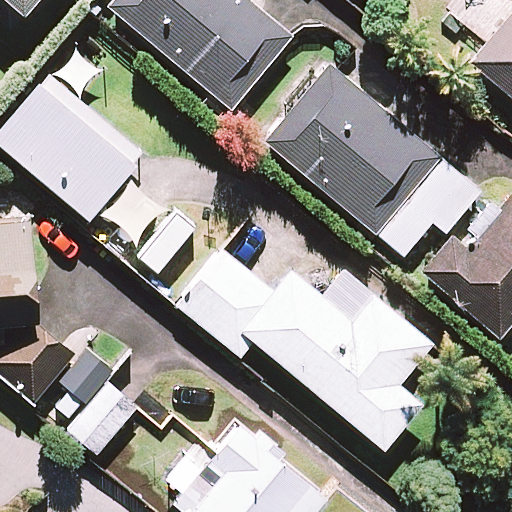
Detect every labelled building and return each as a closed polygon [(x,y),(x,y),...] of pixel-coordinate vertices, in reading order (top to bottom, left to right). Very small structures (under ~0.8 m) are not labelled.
[(40,0),(0,0),(0,19),(13,31),(40,0)] [(293,37),(248,0),(118,0),(112,8),(234,109),(293,37)] [(511,12),(473,63),(511,94),(511,12)] [(102,70),(75,47),(0,135),(0,142),(90,218),(100,207),(132,235),(158,205),(126,178),(145,156),(77,99),(102,70)] [(481,192),(331,67),(268,142),(405,256),(434,220),(448,231),(481,192)] [(511,201),(470,250),(455,237),(425,272),(508,343),(511,338),(511,201)] [(195,229),(175,212),(139,254),(159,272),(195,229)] [(0,318),(37,316),(28,215),(0,217),(0,318)] [(276,294),(222,249),(177,303),(242,356),(255,339),(387,448),(424,404),(400,385),(433,345),(345,272),(324,297),(295,272),(276,294)] [(77,350),(39,319),(23,322),(0,349),(0,368),(65,422),(88,394),(60,371),(77,350)] [(138,409),(109,383),(69,428),(98,454),(138,409)] [(316,511),(328,499),(242,425),(212,460),(196,447),(161,487),(190,511),(316,511)]
